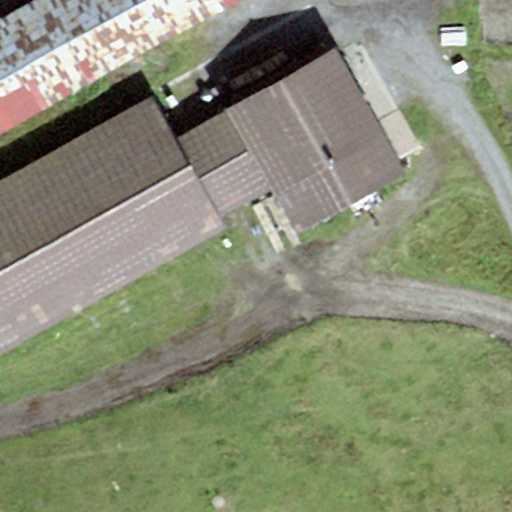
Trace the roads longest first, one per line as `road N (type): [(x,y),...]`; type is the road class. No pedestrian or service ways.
road 1 (track): [(511,312),(381,280),(279,310),(49,414),(0,424)]
road 2 (track): [(389,47),(511,251)]
